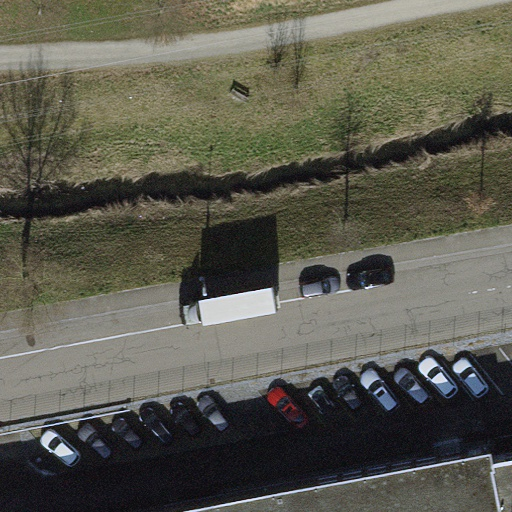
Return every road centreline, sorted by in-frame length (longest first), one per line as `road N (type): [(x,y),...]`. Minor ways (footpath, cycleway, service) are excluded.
road 1 (residential): [(0,387),(511,289)]
road 2 (track): [(465,0),(149,56),(0,62)]
